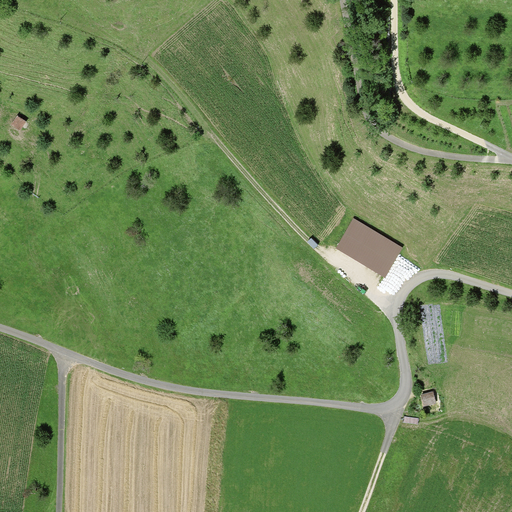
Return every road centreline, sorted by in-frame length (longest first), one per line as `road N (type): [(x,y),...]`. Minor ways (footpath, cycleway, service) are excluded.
road 1 (unclassified): [(0,328),(141,382),(400,409),(403,360),(393,309),(401,293),(436,273),(511,293)]
road 2 (track): [(184,100),(312,249),(393,309)]
road 3 (track): [(511,160),(437,156),(372,126),(337,0)]
road 4 (track): [(393,0),(397,87),(428,117),(511,157)]
road 5 (track): [(60,511),(66,358)]
